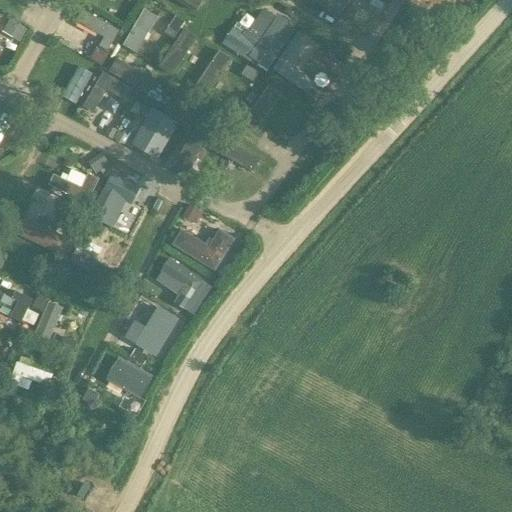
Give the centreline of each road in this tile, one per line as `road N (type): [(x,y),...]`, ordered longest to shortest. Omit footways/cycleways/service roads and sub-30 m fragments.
road 1 (unclassified): [(114,511),(180,378),(285,241),(511,1)]
road 2 (track): [(177,186),(83,362)]
